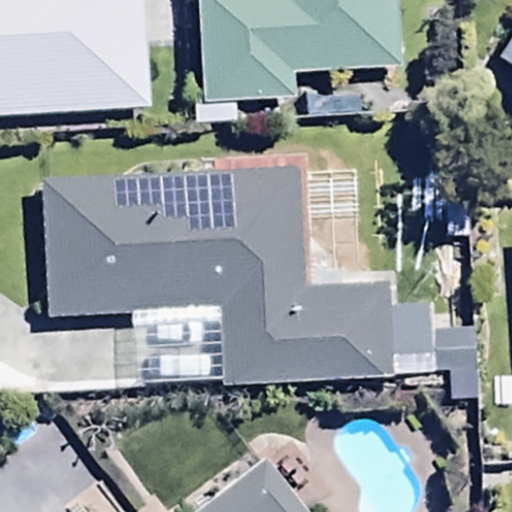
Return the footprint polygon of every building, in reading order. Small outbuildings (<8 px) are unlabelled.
[(0,0),(0,131),(151,124),(144,0),(0,0)] [(392,0),(196,0),(203,118),(294,113),(292,87),(397,81),(392,0)] [(511,42),(496,68),(511,78),(511,42)] [(297,187),(40,199),(46,331),(216,324),(220,400),(389,392),(388,368),(428,366),(426,320),(388,322),(387,299),(302,303),(297,187)] [(477,341),(434,342),(435,384),(479,382),(477,341)] [(297,511),(266,469),(208,511),(297,511)]
